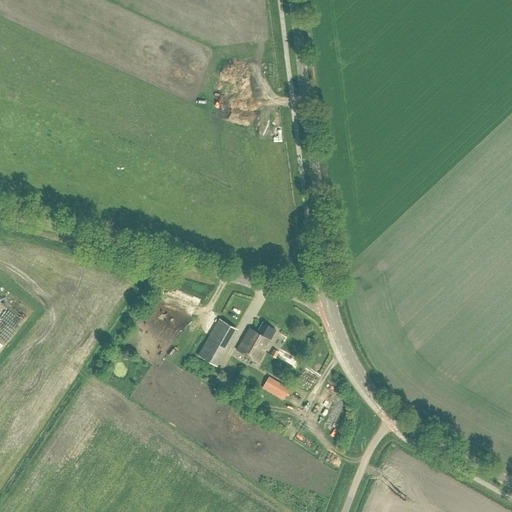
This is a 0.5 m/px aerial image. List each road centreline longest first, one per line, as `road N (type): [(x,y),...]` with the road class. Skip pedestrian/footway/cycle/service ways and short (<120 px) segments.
road 1 (tertiary): [(331,301),(318,304),(0,211)]
road 2 (tertiary): [(331,301),(293,0)]
road 3 (tertiary): [(511,483),(394,412)]
road 4 (tertiary): [(394,412),(356,367),(331,301)]
